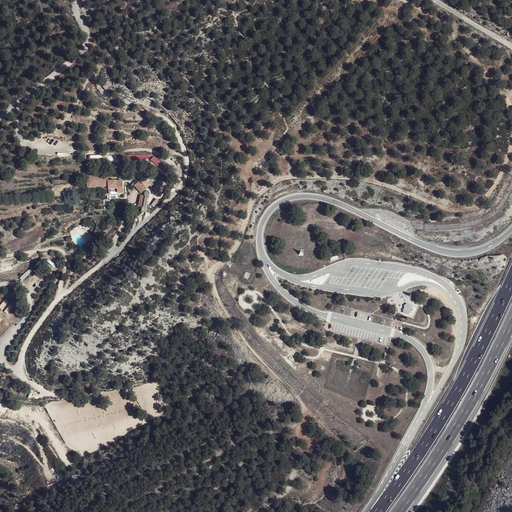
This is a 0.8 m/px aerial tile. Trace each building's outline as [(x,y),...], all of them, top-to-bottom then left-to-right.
[(108,81),(102,86),(106,90),(111,85),(108,81)] [(174,169),(156,157),(153,161),(169,175),(174,169)] [(123,193),(122,184),(122,180),(108,181),(108,175),(86,176),(87,186),(108,185),(108,188),(108,189),(117,189),(117,193),(118,194),(123,193)] [(143,184),(146,181),(143,177),(134,186),(140,194),(147,188),(143,184)] [(155,207),(160,201),(156,198),(151,204),(155,207)] [(103,231),(106,234),(112,227),(109,224),(103,231)] [(32,267),(20,277),(23,279),(35,269),(32,267)] [(35,273),(27,281),(31,286),(40,278),(35,273)] [(409,315),(413,306),(406,303),(402,312),(409,315)]
